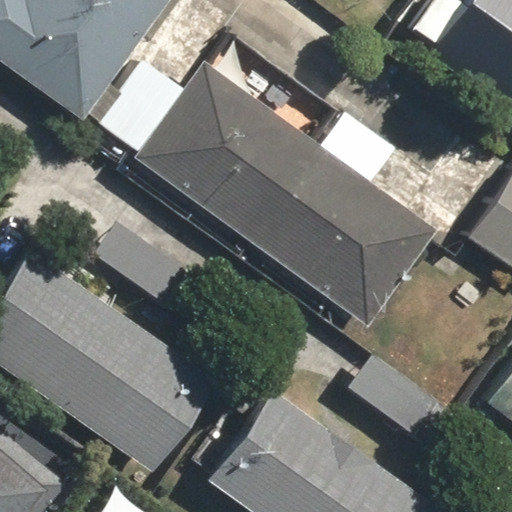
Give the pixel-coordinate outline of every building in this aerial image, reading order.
[(0,0),(0,65),(72,114),(149,0),(0,0)] [(425,41),(417,52),(511,115),(511,0),(422,0),(405,28),(425,41)] [(197,58),(128,152),(359,321),(427,228),(197,58)] [(511,269),(511,163),(507,161),(460,236),(511,269)] [(175,253),(113,212),(85,253),(148,294),(175,253)] [(25,247),(0,280),(0,364),(139,467),(204,379),(25,247)] [(511,421),(511,346),(477,398),(511,421)] [(430,397),(361,348),(336,384),(404,433),(430,397)] [(436,511),(258,382),(193,471),(248,511),(436,511)] [(0,511),(28,511),(42,497),(0,460),(0,511)] [(149,511),(108,483),(88,511),(149,511)]
